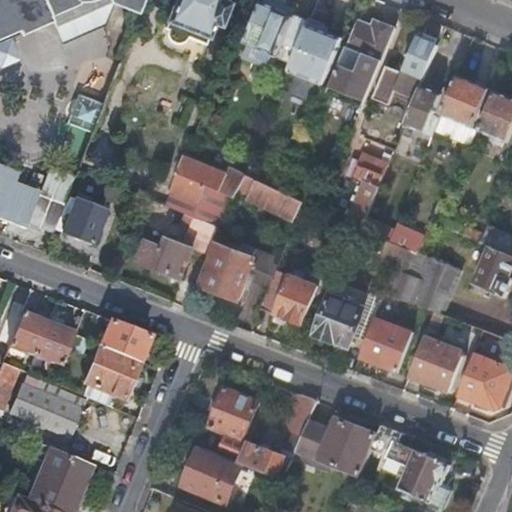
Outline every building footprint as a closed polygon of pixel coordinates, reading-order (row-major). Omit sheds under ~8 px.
[(0,0),(0,29),(5,28),(3,23),(12,19),(17,30),(51,14),(49,11),(73,0),(72,0),(109,0),(111,2),(138,12),(142,0),(0,0)] [(49,11),(51,14),(61,39),(103,21),(111,2),(109,0),(72,0),(73,0),(49,11)] [(175,0),(167,21),(172,23),(170,28),(169,29),(169,30),(170,32),(170,33),(171,33),(172,34),(173,34),(174,34),(176,34),(177,34),(178,33),(178,31),(199,39),(201,35),(207,37),(214,21),(220,23),(229,2),(224,0),(175,0)] [(307,24),(308,22),(295,16),(295,15),(260,1),(244,43),(262,51),(258,60),(275,66),(279,57),(291,63),(307,24)] [(325,23),(310,18),(308,22),(307,24),(291,63),(289,69),(323,84),(342,38),(323,30),(325,23)] [(5,28),(0,29),(0,36),(9,33),(17,30),(12,19),(3,23),(5,28)] [(395,28),(375,20),(372,28),(359,22),(348,47),(345,46),(327,91),(363,106),(381,61),(382,61),(395,28)] [(424,77),(437,44),(435,43),(437,39),(421,32),(420,37),(417,36),(404,69),(424,77)] [(9,33),(0,36),(0,60),(18,53),(9,33)] [(489,90),(457,76),(452,88),(441,115),(473,128),(489,90)] [(441,115),(452,88),(446,85),(443,91),(422,82),(404,125),(432,136),(435,130),(441,115)] [(283,84),(276,100),(284,103),(290,87),(283,84)] [(511,130),(511,99),(493,91),(477,130),(507,142),(511,130)] [(91,132),(102,103),(77,93),(66,122),(91,132)] [(466,144),(473,128),(441,115),(435,130),(466,144)] [(389,147),(394,149),(400,136),(394,134),(389,146),(389,147)] [(226,173),(184,156),(177,175),(204,185),(215,190),(234,197),(238,189),(246,174),(229,166),(226,173)] [(27,223),(52,233),(53,230),(66,195),(72,182),(74,176),(49,166),(44,180),(39,191),(15,181),(19,172),(0,164),(0,218),(25,228),(27,223)] [(77,170),(74,176),(72,182),(80,185),(85,173),(77,170)] [(286,193),(246,174),(238,189),(249,195),(248,198),(294,220),(303,201),(286,193)] [(204,185),(177,175),(170,191),(198,203),(204,185)] [(362,228),(367,217),(379,186),(360,178),(342,219),(352,224),(362,228)] [(203,221),(217,227),(218,227),(234,197),(215,190),(203,221)] [(66,195),(53,230),(91,245),(105,210),(66,195)] [(463,219),(443,210),(437,225),(462,236),(478,243),(479,243),(482,235),(460,225),(463,219)] [(389,241),(393,230),(367,217),(362,228),(389,241)] [(193,247),(207,252),(217,227),(203,221),(200,220),(190,246),(193,247)] [(437,225),(431,221),(422,244),(418,255),(402,247),(385,292),(434,311),(443,314),(461,271),(449,266),(462,236),(437,225)] [(418,255),(422,244),(393,230),(389,241),(402,247),(418,255)] [(181,279),(193,247),(190,246),(166,237),(162,248),(148,243),(140,263),(181,279)] [(201,285),(202,285),(239,300),(251,269),(255,258),(218,244),(217,244),(201,285)] [(511,256),(488,246),(488,247),(471,285),(503,299),(511,281),(511,256)] [(270,285),(276,269),(277,265),(271,263),(274,256),(258,249),(255,258),(251,269),(257,271),(253,279),(270,285)] [(270,285),(261,308),(281,315),(279,321),(289,324),(291,319),(303,324),(318,285),(291,274),(290,275),(276,269),(270,285)] [(376,315),(383,297),(376,294),(369,297),(364,310),(330,297),(316,333),(350,346),(354,336),(366,341),(368,335),(375,317),(376,315)] [(96,314),(83,309),(75,331),(74,334),(86,339),(96,314)] [(47,320),(21,311),(8,345),(34,355),(47,320)] [(366,341),(360,357),(398,372),(413,332),(375,317),(368,335),(366,341)] [(149,335),(109,319),(99,344),(139,361),(149,335)] [(75,331),(47,320),(34,355),(61,366),(74,334),(75,331)] [(464,352),(424,336),(409,376),(449,391),(464,352)] [(124,399),(139,361),(99,344),(84,383),(87,384),(121,398),(124,399)] [(511,375),(511,367),(474,353),(458,395),(499,410),(511,375)] [(0,397),(12,367),(1,362),(0,364),(0,397)] [(9,413),(69,438),(81,409),(21,384),(9,413)] [(87,384),(82,395),(116,409),(121,398),(87,384)] [(226,387),(210,425),(244,439),(260,400),(226,387)] [(308,420),(317,399),(305,395),(297,392),(283,427),(302,435),(307,423),(308,420)] [(296,449),(360,475),(370,450),(377,434),(335,417),(334,420),(335,420),(331,429),(308,420),(307,423),(302,435),(296,449)] [(180,419),(174,435),(199,445),(205,430),(180,419)] [(393,441),(397,431),(381,424),(377,434),(370,450),(386,457),(393,441)] [(239,461),(283,480),(291,460),(286,458),(286,457),(247,441),(239,461)] [(450,466),(393,441),(386,457),(409,466),(400,489),(432,503),(440,482),(442,483),(450,466)] [(48,447),(27,498),(61,511),(70,511),(91,465),(48,447)] [(186,484),(227,500),(241,465),(200,449),(186,484)] [(61,511),(27,498),(20,511),(61,511)]
